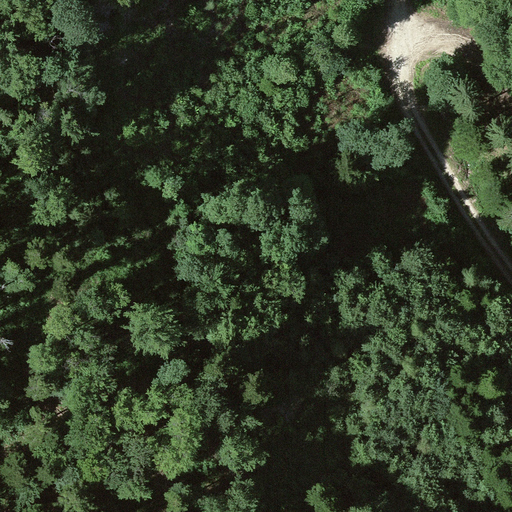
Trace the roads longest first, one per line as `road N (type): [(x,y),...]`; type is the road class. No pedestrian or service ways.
road 1 (track): [(401,20),(394,64),(403,90),(464,204),(511,269)]
road 2 (track): [(511,82),(428,20),(401,20)]
